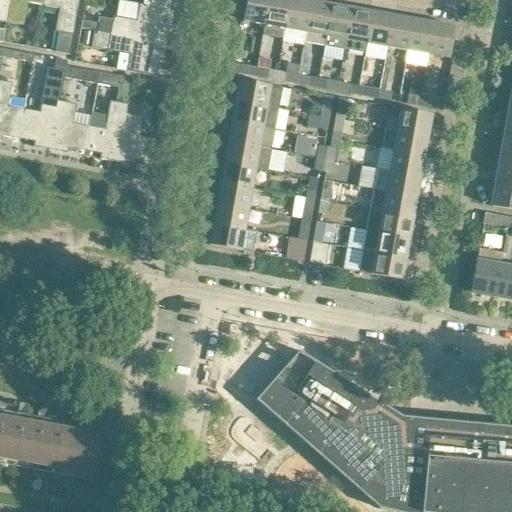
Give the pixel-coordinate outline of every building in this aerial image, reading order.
[(0,0),(0,22),(7,24),(10,0),(0,0)] [(29,4),(45,7),(46,0),(10,0),(7,24),(25,27),(29,4)] [(46,0),(45,7),(60,9),(56,33),(60,33),(56,54),(71,56),(74,36),(80,0),(46,0)] [(140,4),(140,5),(169,10),(170,0),(145,0),(145,5),(140,4)] [(268,0),(247,0),(243,21),(264,25),(268,0)] [(283,40),(285,29),(290,0),(268,0),(264,25),(262,36),(283,40)] [(290,0),(285,29),(283,40),(282,43),(303,47),(303,44),(311,1),(305,0),(290,0)] [(303,44),(324,47),(332,5),(311,1),(303,44)] [(81,29),(95,31),(167,44),(171,27),(166,26),(169,10),(140,5),(137,21),(114,16),(113,21),(100,19),(99,25),(82,21),(81,29)] [(332,5),(324,47),(344,51),(352,9),(332,5)] [(365,55),(367,44),(372,12),(352,9),(344,51),(365,55)] [(393,16),(372,12),(367,44),(387,47),(393,16)] [(413,20),(393,16),(387,47),(408,51),(413,20)] [(408,51),(428,55),(434,23),(413,20),(408,51)] [(434,23),(428,55),(449,59),(455,27),(434,23)] [(154,77),(156,77),(159,61),(164,62),(167,44),(95,31),(92,48),(131,56),(128,72),(154,77)] [(34,63),(35,55),(2,49),(0,58),(34,63)] [(231,73),(255,77),(257,68),(233,63),(231,73)] [(100,73),(67,67),(65,78),(98,84),(100,73)] [(277,72),(257,68),(255,77),(276,81),(277,72)] [(276,81),(296,84),(298,75),(277,72),(276,81)] [(296,84),(317,88),(318,79),(298,75),(296,84)] [(133,79),(122,77),(119,93),(130,95),(133,79)] [(339,83),(318,79),(317,88),(337,92),(339,83)] [(239,80),(236,101),(279,109),(282,88),(239,80)] [(20,140),(24,115),(25,110),(9,108),(14,84),(0,81),(0,140),(2,141),(3,137),(20,140)] [(351,85),(339,83),(337,92),(349,94),(351,85)] [(357,95),(378,99),(379,90),(359,86),(357,95)] [(378,99),(390,101),(392,92),(379,90),(378,99)] [(406,104),(418,107),(421,94),(409,92),(406,104)] [(445,98),(421,94),(418,107),(443,111),(445,98)] [(324,96),(320,117),(329,118),(333,97),(324,96)] [(40,118),(24,115),(20,140),(34,142),(33,147),(51,150),(60,101),(43,98),(40,118)] [(335,119),(344,121),(347,100),(339,98),(335,119)] [(69,149),(85,152),(90,127),(74,124),(78,105),(60,101),(51,150),(68,153),(69,149)] [(90,127),(85,152),(100,154),(99,159),(118,163),(127,114),(128,105),(111,101),(108,118),(106,130),(90,127)] [(279,109),(236,101),(232,122),(275,130),(279,109)] [(388,119),(386,129),(428,136),(432,115),(401,109),(399,121),(388,119)] [(152,164),(156,139),(140,136),(143,117),(127,114),(118,163),(135,166),(136,161),(152,164)] [(320,117),(318,129),(327,131),(329,118),(320,117)] [(340,141),(341,133),(342,127),(344,121),(335,119),(331,140),(340,141)] [(275,130),(232,122),(228,142),(271,150),(275,130)] [(386,129),(382,149),(393,151),(425,157),(428,136),(386,129)] [(511,137),(504,136),(500,159),(511,161),(511,137)] [(316,140),(298,137),(295,152),(313,156),(316,140)] [(330,148),(327,147),(325,160),(333,161),(336,162),(340,141),(331,140),(330,148)] [(228,142),(224,163),(256,169),(268,171),(271,150),(228,142)] [(318,146),(316,158),(325,160),(327,147),(324,147),(318,146)] [(389,172),(421,177),(425,157),(393,151),(389,172)] [(314,171),(319,172),(322,172),(325,160),(316,158),(314,171)] [(496,183),(511,185),(511,161),(500,159),(496,183)] [(322,172),(325,173),(331,174),(333,161),(325,160),(322,172)] [(221,183),(252,189),(256,169),(224,163),(221,183)] [(374,189),(374,190),(417,198),(421,177),(389,172),(377,169),(377,171),(374,171),(371,188),(374,189)] [(306,199),(314,200),(318,180),(309,178),(308,186),(306,199)] [(322,189),(320,201),(329,203),(331,191),(333,181),(324,180),(322,189)] [(217,204),(248,210),(252,189),(221,183),(217,204)] [(511,210),(511,185),(496,183),(492,207),(511,210)] [(374,190),(370,210),(414,218),(417,198),(374,190)] [(306,199),(303,211),(302,219),(311,221),(314,200),(306,199)] [(320,201),(318,214),(327,215),(329,203),(320,201)] [(248,210),(217,204),(213,224),(245,230),(248,210)] [(370,210),(367,231),(410,239),(414,218),(370,210)] [(509,218),(485,213),(483,225),(507,229),(509,218)] [(302,219),(300,227),(298,240),(307,241),(311,221),(302,219)] [(213,224),(210,245),(209,246),(252,253),(256,232),(245,230),(213,224)] [(324,231),(315,230),(313,242),(322,244),(324,231)] [(406,259),(410,239),(367,231),(363,251),(406,259)] [(307,241),(298,240),(294,261),(303,262),(303,263),(307,241)] [(313,242),(309,264),(325,266),(325,267),(329,245),(322,244),(313,242)] [(363,251),(359,273),(402,280),(406,259),(363,251)] [(470,293),(494,297),(500,265),(477,261),(476,261),(470,293)] [(494,297),(511,300),(511,267),(500,265),(494,297)] [(511,511),(511,426),(425,419),(424,425),(412,424),(412,418),(409,417),(402,417),(299,351),(289,363),(255,400),(352,485),(380,510),(391,511),(395,511),(396,507),(409,509),(408,511),(511,511)] [(17,415),(24,416),(26,404),(19,403),(17,415)] [(44,420),(46,408),(39,406),(37,418),(44,420)] [(63,423),(66,411),(59,410),(56,422),(63,423)] [(83,427),(85,415),(79,414),(76,426),(83,427)] [(0,416),(0,464),(94,482),(103,435),(0,416)]
